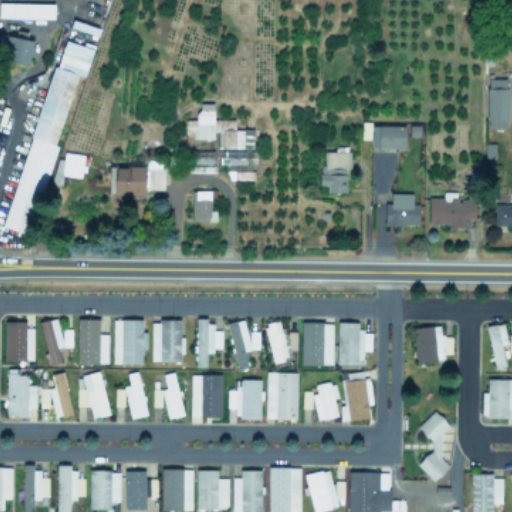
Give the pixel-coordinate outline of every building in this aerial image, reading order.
[(53,3),(0,2),(0,16),(53,18),(53,3)] [(29,66),(35,40),(11,35),(0,32),(0,49),(10,52),(8,62),(29,66)] [(4,227),(28,234),(55,145),(76,74),(84,76),(92,48),(59,39),(4,227)] [(506,78),(486,78),(487,127),(507,127),(506,78)] [(252,148),(252,129),(234,129),(234,119),(212,119),(213,103),(197,103),(196,119),(184,119),(183,138),(216,139),(216,148),(252,148)] [(369,125),(369,121),(361,121),(361,139),(371,139),(370,147),(403,148),(404,125),(369,125)] [(494,143),(484,143),(484,157),(494,157),(494,143)] [(226,163),(226,169),(253,170),(254,150),(218,149),(218,163),(226,163)] [(326,192),(345,191),(345,173),(350,173),(349,151),(320,151),(321,184),(326,184),(326,192)] [(84,154),(64,152),(63,158),(55,158),(52,183),(60,184),(61,175),(82,177),(84,154)] [(162,190),(162,160),(153,160),(153,167),(144,167),(144,164),(109,164),(109,187),(112,187),(112,194),(143,195),(143,189),(162,190)] [(250,179),(250,169),(232,170),(233,179),(250,179)] [(191,220),(215,219),(215,210),(210,210),(209,190),(191,190),(191,220)] [(474,199),(456,198),(456,192),(442,191),(442,196),(427,196),(427,223),(448,223),(448,230),(456,230),(456,225),(464,226),(464,218),(473,218),(474,199)] [(412,193),(390,192),(390,203),(384,203),(383,224),(417,225),(418,203),(411,203),(412,193)] [(511,203),(494,203),(494,226),(511,226),(511,203)] [(76,363),(106,363),(106,333),(98,333),(98,318),(77,318),(76,363)] [(141,319),(111,318),(111,363),(140,363),(141,349),(145,349),(145,330),(141,330),(141,319)] [(255,330),(246,332),(243,318),(225,322),(237,369),(247,367),(243,351),(259,347),(255,330)] [(149,360),(179,361),(180,320),(150,319),(149,360)] [(220,350),(220,330),(212,330),(212,319),(194,319),(195,367),(205,366),(205,350),(220,350)] [(293,331),(282,333),(279,319),(263,323),(272,363),(290,358),(288,350),(297,348),(293,331)] [(25,321),(4,320),(3,360),(25,360),(25,350),(31,351),(32,327),(25,327),(25,321)] [(332,322),(300,321),(300,364),(331,364),(332,322)] [(370,350),(370,330),(357,330),(357,322),(336,321),(335,363),(362,364),(362,350),(370,350)] [(486,325),(492,368),(503,367),(500,344),(505,343),(503,322),(486,325)] [(451,335),(439,335),(439,325),(413,326),(414,362),(442,361),(442,353),(451,353),(451,335)] [(108,413),(98,370),(80,374),(83,387),(74,389),(78,406),(88,404),(91,417),(108,413)] [(128,384),(123,385),(129,417),(145,414),(137,370),(126,373),(128,384)] [(347,419),(368,417),(363,370),(342,372),(347,419)] [(39,406),(50,404),(53,417),(70,414),(63,371),(50,373),(53,386),(37,389),(39,406)] [(183,414),(172,371),(162,374),(165,388),(160,389),(167,418),(183,414)] [(296,372),(264,371),(263,418),(295,418),(296,372)] [(34,407),(34,384),(27,385),(26,373),(5,373),(6,416),(26,415),(26,407),(34,407)] [(220,374),(189,373),(189,416),(220,416),(220,374)] [(226,388),(226,407),(233,407),(234,418),(259,417),(259,378),(238,379),(239,388),(226,388)] [(506,417),(507,408),(511,408),(511,379),(486,379),(486,392),(481,392),(480,416),(506,417)] [(333,380),(314,385),(316,392),(311,393),(317,420),(336,415),(333,398),(337,397),(333,380)] [(114,405),(123,405),(122,388),(114,388),(114,405)] [(152,406),(160,406),(160,388),(151,388),(152,406)] [(0,509),(2,510),(2,498),(9,498),(10,466),(0,465),(0,509)] [(47,476),(39,476),(39,466),(22,466),(21,511),(32,511),(32,499),(47,499),(47,476)] [(55,511),(68,511),(69,497),(83,497),(83,477),(75,477),(75,466),(56,466),(55,511)] [(267,511),(299,511),(299,466),(267,466),(267,511)] [(132,508),(143,505),(141,497),(158,494),(154,477),(143,480),(140,467),(124,471),(132,508)] [(191,468),(160,467),(159,509),(190,510),(191,468)] [(108,508),(109,500),(118,501),(118,470),(88,469),(87,508),(108,508)] [(216,469),(196,469),(194,507),(226,508),(227,478),(216,477),(216,469)] [(230,477),(231,511),(260,511),(260,469),(239,469),(239,477),(230,477)] [(342,481),(329,481),(329,471),(303,471),(304,492),(310,492),(310,508),(343,507),(342,481)] [(347,511),(388,511),(389,471),(347,471),(347,511)] [(500,503),(501,477),(491,477),(491,473),(470,472),(469,511),(490,511),(491,503),(500,503)]
